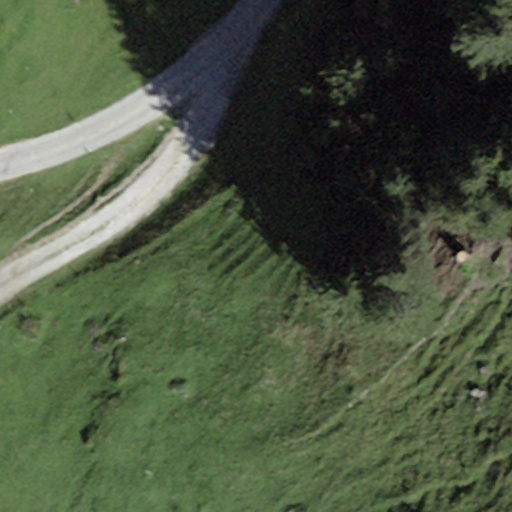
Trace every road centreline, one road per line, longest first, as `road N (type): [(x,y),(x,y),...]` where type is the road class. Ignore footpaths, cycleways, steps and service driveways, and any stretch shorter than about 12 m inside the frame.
road 1 (track): [(0,282),(92,232),(161,181),(220,83),(219,45)]
road 2 (residential): [(0,162),(54,148),(165,90),(256,0)]
